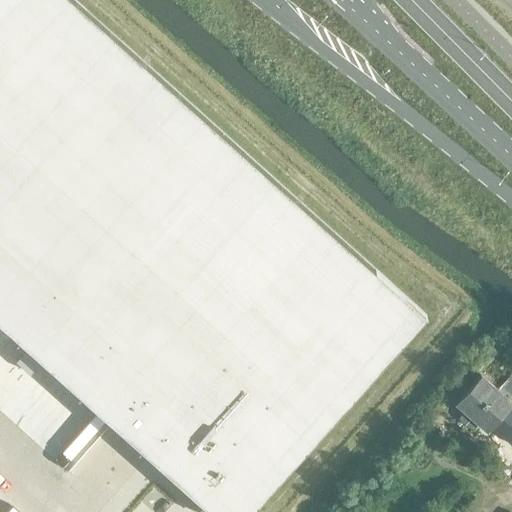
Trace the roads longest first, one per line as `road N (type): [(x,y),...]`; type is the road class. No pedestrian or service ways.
road 1 (secondary): [(261,0),(511,196)]
road 2 (secondary): [(511,152),(351,0)]
